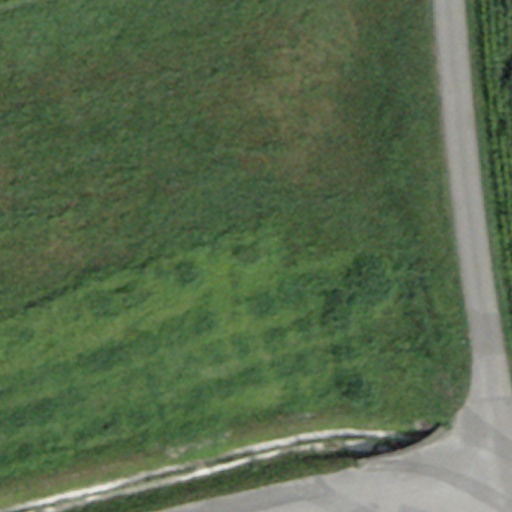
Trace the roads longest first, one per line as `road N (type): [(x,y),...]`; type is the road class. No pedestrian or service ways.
road 1 (unclassified): [(449,0),(502,465)]
road 2 (residential): [(502,465),(313,511)]
